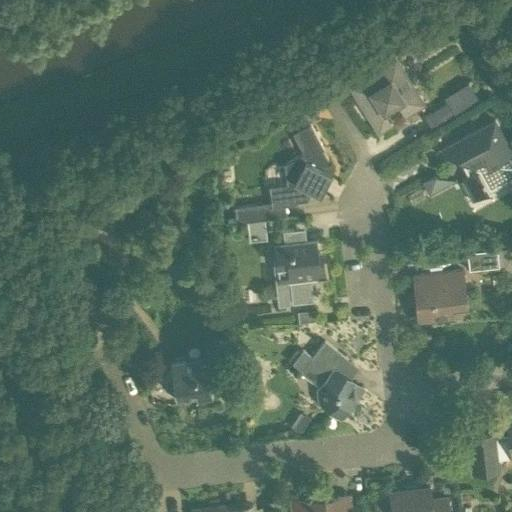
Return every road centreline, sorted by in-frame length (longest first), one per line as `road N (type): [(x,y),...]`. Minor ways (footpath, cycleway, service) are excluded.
road 1 (residential): [(394,389),(400,449),(160,470),(97,320)]
road 2 (residential): [(394,389),(383,292),(365,246),(361,160),(330,100)]
